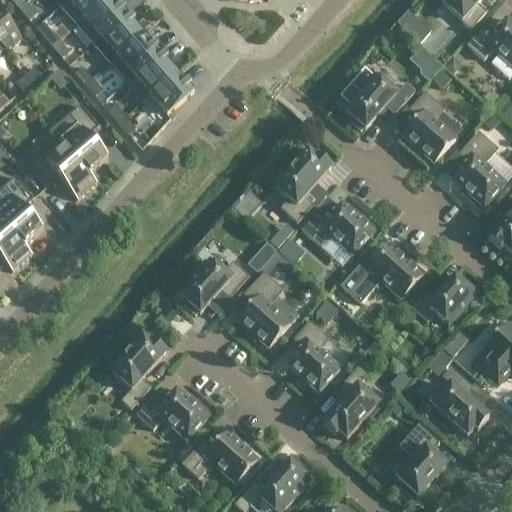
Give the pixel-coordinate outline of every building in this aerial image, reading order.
[(8,0),(19,12),(26,5),(21,0),(8,0)] [(70,0),(51,0),(60,9),(70,0)] [(76,28),(109,0),(70,0),(60,9),(61,10),(68,4),(83,21),(76,28)] [(93,47),(127,18),(111,0),(109,0),(76,28),(93,47)] [(445,0),(441,5),(461,23),(461,24),(470,33),(486,15),(477,7),(483,0),(445,0)] [(36,17),(26,5),(19,12),(29,23),(36,17)] [(422,41),(431,32),(409,12),(400,21),(422,41)] [(0,17),(0,50),(5,56),(21,42),(0,17)] [(144,37),(127,18),(93,47),(109,66),(144,37)] [(482,31),(467,49),(483,64),(493,53),(511,69),(511,26),(507,22),(491,39),(482,31)] [(42,38),(52,50),(59,44),(49,32),(42,38)] [(126,85),(160,56),(144,37),(109,66),(110,67),(117,61),(133,79),(125,85),(126,85)] [(69,55),(59,44),(52,50),(62,61),(69,55)] [(419,49),(409,64),(432,79),(442,64),(419,49)] [(176,75),(160,56),(126,85),(142,104),(176,75)] [(34,70),(24,78),(31,86),(40,78),(34,70)] [(75,76),(85,88),(92,82),(82,70),(75,76)] [(432,80),(443,88),(451,78),(441,70),(432,80)] [(187,87),(176,75),(142,104),(143,105),(150,99),(167,118),(194,95),(190,90),(191,89),(188,85),(187,87)] [(22,94),(31,86),(24,78),(15,86),(22,94)] [(376,78),(373,81),(370,79),(359,91),(362,94),(345,113),(351,119),(348,122),(361,133),(363,130),(365,132),(390,105),(399,113),(415,95),(405,87),(397,96),(376,78)] [(102,93),(92,82),(85,88),(95,99),(102,93)] [(461,133),(442,116),(444,113),(424,95),(409,114),(418,121),(402,139),(434,167),(456,142),(454,141),(461,133)] [(3,97),(0,99),(0,112),(9,105),(3,97)] [(80,108),(69,118),(50,134),(58,143),(96,187),(97,186),(89,177),(108,162),(88,139),(99,130),(80,108)] [(108,114),(118,126),(125,120),(115,108),(108,114)] [(135,131),(125,120),(118,126),(128,137),(135,131)] [(479,212),(482,209),(484,211),(511,179),(511,165),(478,135),(458,158),(467,166),(452,183),(471,200),(469,203),(479,212)] [(96,187),(58,143),(28,168),(47,190),(58,181),(77,203),(96,187)] [(286,172),(275,185),(278,188),(275,191),(288,202),(280,211),(297,226),(313,208),(304,200),(331,170),(319,159),(316,162),(308,155),(289,175),(286,172)] [(15,179),(0,192),(0,222),(31,258),(32,258),(24,249),(43,233),(23,211),(34,201),(15,179)] [(511,197),(508,201),(511,204),(511,215),(488,242),(500,253),(503,250),(511,257),(511,256),(511,197)] [(361,224),(342,207),(326,224),(317,216),(302,233),(321,251),(331,240),(352,259),(373,235),(371,233),(374,230),(364,221),(361,224)] [(31,258),(0,222),(0,260),(12,275),(31,258)] [(279,232),(269,242),(290,261),(299,251),(279,232)] [(250,263),(268,280),(287,261),(269,244),(250,263)] [(423,279),(391,251),(376,268),(367,260),(351,278),(371,295),(381,284),(401,303),(423,279)] [(207,266),(204,264),(193,276),(196,279),(179,299),(185,304),(183,307),(195,319),(198,315),(200,317),(220,294),(229,302),(249,280),(232,265),(224,275),(210,263),(207,266)] [(290,328),(269,309),(283,294),(263,276),(243,298),(252,306),(237,323),(269,352),(290,328)] [(454,280),(436,301),(427,293),(411,311),(427,326),(435,317),(448,328),(454,323),(457,325),(468,313),(465,310),(475,299),(469,293),(471,290),(459,279),(456,282),(454,280)] [(329,343),(309,325),(293,343),(302,351),(287,368),(318,396),(340,372),(319,354),(329,343)] [(511,334),(505,328),(483,352),(490,358),(478,372),(498,389),(511,373),(511,334)] [(122,357),(111,369),(114,372),(111,375),(131,392),(121,403),(131,412),(151,390),(142,382),(166,355),(153,344),(151,347),(142,340),(125,359),(122,357)] [(358,369),(338,392),(347,400),(323,427),(335,438),(338,435),(346,443),(364,423),(367,425),(378,413),(375,410),(378,407),(357,389),(368,378),(358,369)] [(467,439),(475,431),(478,434),(489,421),(465,400),(473,391),(451,371),(442,380),(450,387),(432,408),(467,439)] [(197,410),(177,392),(161,409),(152,401),(136,418),(153,433),(163,422),(187,444),(208,420),(206,418),(209,415),(200,407),(197,410)] [(414,462),(397,482),(403,487),(400,490),(413,501),(415,498),(418,500),(446,469),(431,455),(439,446),(418,428),(400,449),(414,462)] [(202,445),(182,467),(199,482),(212,467),(236,488),(258,464),(226,436),(211,453),(202,445)] [(289,465),(264,493),(255,485),(235,508),(239,511),(247,511),(258,500),(271,511),(284,511),(310,484),(303,478),(306,475),(293,464),(291,467),(289,465)]
